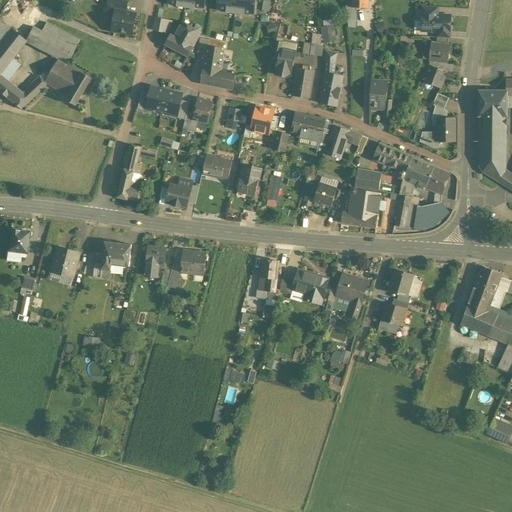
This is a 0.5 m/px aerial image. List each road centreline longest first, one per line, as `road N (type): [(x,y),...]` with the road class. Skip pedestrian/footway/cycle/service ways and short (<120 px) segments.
road 1 (residential): [(143,55),(194,85),(328,112),(468,172)]
road 2 (secondary): [(98,214),(423,248)]
road 3 (track): [(0,429),(271,511)]
road 4 (residential): [(468,172),(482,0)]
road 5 (residential): [(98,214),(143,55)]
